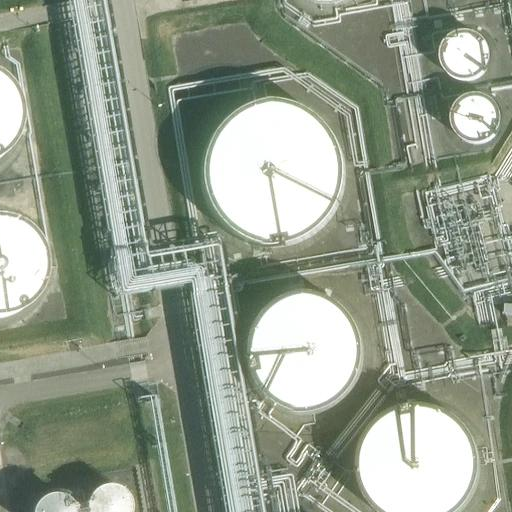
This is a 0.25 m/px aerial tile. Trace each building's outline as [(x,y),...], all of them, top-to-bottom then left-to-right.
[(439,72),(455,88),(476,88),(491,71),(488,49),(473,37),(455,38),(440,51),(439,72)] [(0,157),(11,144),(13,115),(2,89),(0,87),(0,157)] [(447,127),(463,143),(484,143),(499,126),(496,104),(481,92),(463,93),(449,106),(447,127)] [(344,174),(344,172),(342,159),(339,147),(332,135),(324,125),(316,117),(305,110),(293,106),(278,104),(264,104),(253,107),(240,113),(233,117),(228,122),(218,133),(212,143),(208,157),(206,171),(206,180),(207,187),(211,199),(217,210),(226,221),(236,229),(249,236),(262,240),(274,241),(288,240),(301,236),(313,229),(323,221),(332,211),(338,200),(342,187),(344,174)] [(0,322),(16,317),(36,292),(38,263),(27,237),(1,220),(0,219),(0,322)] [(238,367),(249,390),(268,407),(292,416),(317,414),(340,403),(357,384),(366,360),(364,335),(353,312),(334,295),(310,287),(285,288),(262,299),(245,318),(236,342),(238,367)] [(359,478),(370,501),(382,511),(462,511),(478,495),(486,471),(485,445),(474,423),(455,406),(431,397),(406,398),(383,409),(366,428),(357,452),(359,478)] [(83,497),(89,511),(128,511),(116,484),(83,497)] [(78,511),(81,507),(45,492),(36,511),(78,511)]
